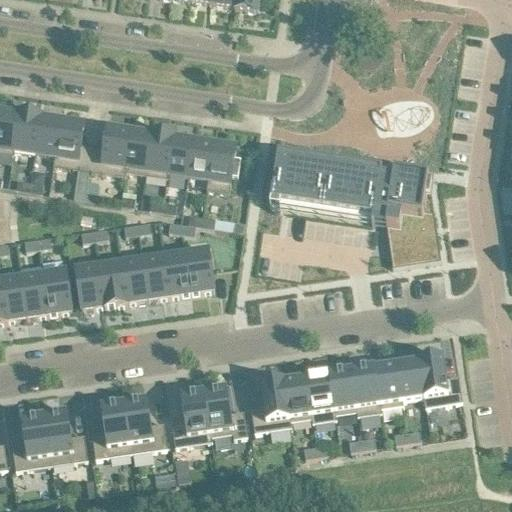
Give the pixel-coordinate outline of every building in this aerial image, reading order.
[(215,9),(215,0),(193,0),(193,6),(194,6),(215,9)] [(236,12),(237,0),(215,0),(215,9),(235,12),(236,12)] [(258,17),(260,0),(237,0),(236,12),(235,12),(235,14),(258,17)] [(0,158),(13,160),(20,118),(19,118),(19,119),(0,116),(0,158)] [(15,156),(35,159),(41,121),(20,118),(13,160),(14,160),(15,156)] [(53,171),(54,171),(61,126),(42,123),(42,121),(41,121),(35,159),(55,162),(53,171)] [(54,171),(90,177),(94,152),(81,150),(85,129),(61,126),(54,171)] [(90,177),(125,182),(132,137),(109,133),(106,154),(94,152),(90,177)] [(127,178),(146,181),(153,138),(152,138),(152,140),(132,137),(125,182),(126,183),(127,178)] [(146,181),(168,184),(168,179),(174,142),(153,138),(146,181)] [(175,142),(174,142),(168,179),(188,182),(194,146),(175,143),(175,142)] [(206,195),(207,195),(214,149),(194,146),(188,182),(208,185),(206,195)] [(236,153),(214,149),(207,195),(229,198),(232,179),(238,180),(240,163),(235,162),(236,153)] [(278,159),(271,207),(372,223),(371,230),(386,232),(392,273),(441,266),(434,218),(423,216),(426,198),(420,197),(423,181),(394,177),(393,182),(381,180),(382,175),(368,173),(367,178),(342,174),(343,169),(317,165),(316,171),(291,167),(292,161),(278,159)] [(29,197),(31,187),(18,186),(17,195),(29,197)] [(31,187),(29,197),(42,199),(44,190),(31,187)] [(85,206),(87,196),(76,194),(74,204),(85,206)] [(136,203),(123,201),(121,211),(134,213),(136,203)] [(162,218),(164,208),(151,206),(150,216),(162,218)] [(164,208),(162,218),(175,220),(177,210),(164,208)] [(201,232),(203,222),(190,220),(189,230),(198,232),(201,232)] [(203,222),(201,232),(214,234),(216,224),(203,222)] [(152,238),(150,228),(137,230),(139,240),(152,238)] [(184,240),(185,230),(172,228),(171,238),(184,240)] [(139,240),(137,230),(124,232),(126,242),(139,240)] [(196,242),(198,232),(189,230),(185,230),(184,240),(196,242)] [(107,234),(94,236),(96,246),(109,244),(107,234)] [(96,246),(94,236),(82,238),(83,248),(96,246)] [(51,243),(38,245),(39,255),(52,253),(51,243)] [(39,255),(38,245),(25,247),(26,257),(39,255)] [(8,249),(0,250),(0,260),(9,259),(8,249)] [(215,295),(209,255),(185,259),(191,299),(215,295)] [(191,299),(185,259),(164,262),(170,302),(191,299)] [(170,302),(164,262),(142,265),(148,305),(170,302)] [(148,305),(142,265),(121,268),(127,308),(128,308),(148,305)] [(127,310),(128,309),(128,308),(127,308),(121,268),(100,272),(106,312),(105,312),(105,313),(106,313),(127,310)] [(106,312),(100,272),(76,275),(82,315),(105,312),(106,312)] [(72,316),(66,276),(43,280),(49,320),(72,316)] [(49,320),(43,280),(22,283),(28,323),(49,320)] [(28,323),(22,283),(0,286),(6,326),(7,326),(28,323)] [(419,365),(419,366),(420,365),(425,403),(424,403),(426,414),(463,408),(459,383),(446,385),(443,361),(419,365)] [(420,365),(419,366),(397,369),(403,406),(404,406),(424,403),(425,403),(420,365)] [(403,406),(397,369),(375,372),(374,372),(381,415),(382,414),(404,411),(404,406),(403,406)] [(374,372),(375,372),(375,371),(352,374),(358,418),(357,418),(358,423),(382,419),(382,414),(381,415),(374,372)] [(358,418),(352,374),(328,378),(329,379),(336,421),(337,421),(357,418),(358,418)] [(329,379),(307,382),(313,425),(312,425),(313,429),(337,426),(337,421),(336,421),(329,379)] [(313,425),(307,382),(285,385),(284,385),(291,428),(312,425),(313,425)] [(284,385),(285,385),(285,384),(261,388),(264,412),(252,414),(255,439),(292,434),(291,428),(284,385)] [(228,393),(204,396),(211,443),(233,440),(234,445),(248,443),(244,417),(232,419),(228,393)] [(211,443),(204,396),(181,399),(185,426),(172,428),(176,453),(212,448),(211,443)] [(148,404),(124,408),(132,460),(168,454),(165,429),(152,431),(148,404)] [(132,460),(124,408),(101,411),(105,438),(92,440),(96,465),(132,460)] [(68,416),(45,420),(52,471),(88,466),(85,441),(72,443),(68,416)] [(52,471),(45,420),(21,423),(25,450),(12,451),(16,477),(52,471)] [(420,437),(407,438),(409,449),(422,447),(420,437)] [(409,449),(407,438),(395,440),(396,451),(409,449)] [(375,443),(362,445),(364,455),(377,453),(375,443)] [(364,455),(362,445),(349,447),(351,457),(364,455)] [(0,476),(8,475),(5,450),(0,450),(0,476)] [(330,450),(317,452),(319,462),(332,460),(330,450)] [(319,462),(317,452),(304,454),(306,464),(319,462)]
